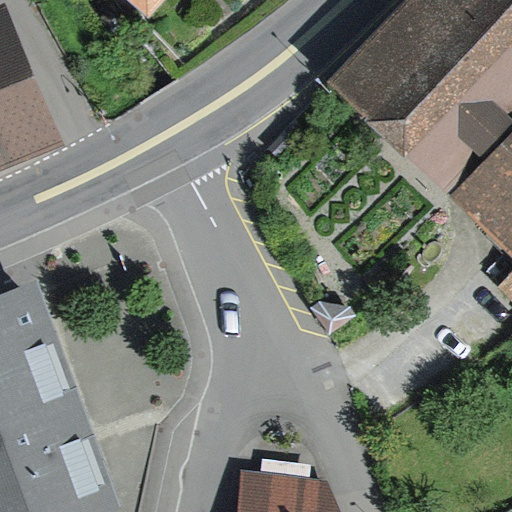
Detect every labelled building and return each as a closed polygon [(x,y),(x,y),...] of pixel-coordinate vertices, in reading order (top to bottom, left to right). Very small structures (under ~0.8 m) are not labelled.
[(0,0),(0,167),(65,139),(3,0),(0,0)] [(159,0),(131,0),(146,14),(159,0)] [(449,192),(511,126),(511,113),(511,112),(511,0),(401,0),(328,77),(449,192)] [(511,126),(449,192),(511,252),(511,288),(511,289),(511,126)] [(37,272),(0,285),(0,511),(90,511),(121,501),(37,272)] [(340,511),(326,480),(239,468),(235,511),(340,511)]
